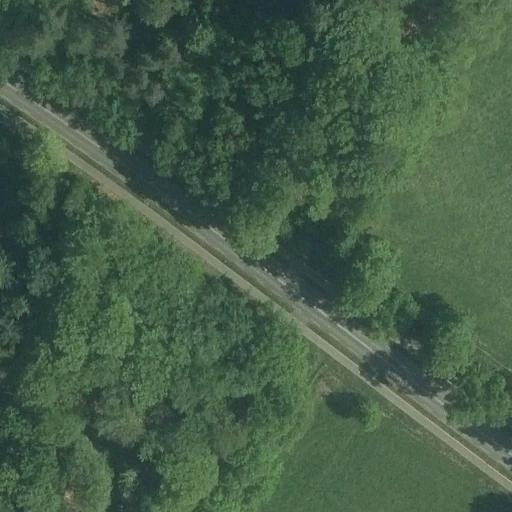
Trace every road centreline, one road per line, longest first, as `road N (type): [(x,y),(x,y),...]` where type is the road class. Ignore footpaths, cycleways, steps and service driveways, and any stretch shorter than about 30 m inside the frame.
road 1 (primary): [(511,455),(0,81)]
road 2 (track): [(285,284),(407,109),(470,0)]
road 3 (track): [(311,304),(175,511)]
